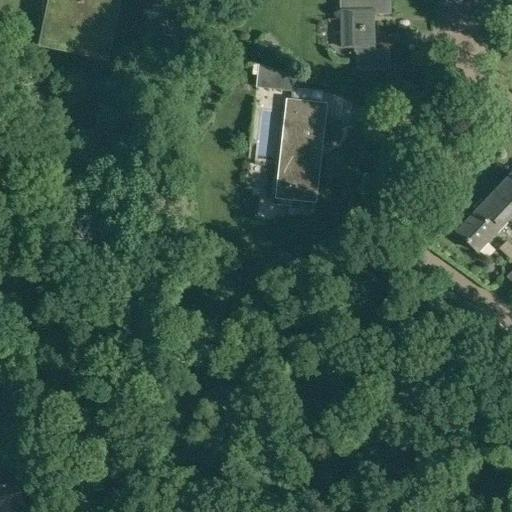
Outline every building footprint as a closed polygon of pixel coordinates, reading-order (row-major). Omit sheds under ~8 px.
[(43,0),(43,15),(39,15),(37,44),(103,57),(103,56),(111,58),(122,0),(43,0)] [(358,51),(359,69),(390,68),(389,49),(375,50),(374,12),(390,11),(389,0),(341,0),(343,47),(360,47),(360,51),(358,51)] [(252,51),(262,60),(270,51),(261,42),(252,51)] [(255,88),(292,92),(294,76),(259,65),(254,65),(253,75),(257,76),(255,88)] [(280,198),(314,201),(324,105),(290,101),(280,198)] [(511,172),(511,173),(493,193),(511,210),(511,172)] [(511,210),(493,193),(475,212),(497,233),(509,221),(511,224),(511,210)] [(457,232),(479,253),(497,233),(475,212),(457,232)] [(511,271),(506,279),(511,283),(511,246),(506,241),(499,249),(511,261),(511,271)] [(0,511),(23,511),(22,507),(24,507),(19,482),(0,486),(0,511)]
